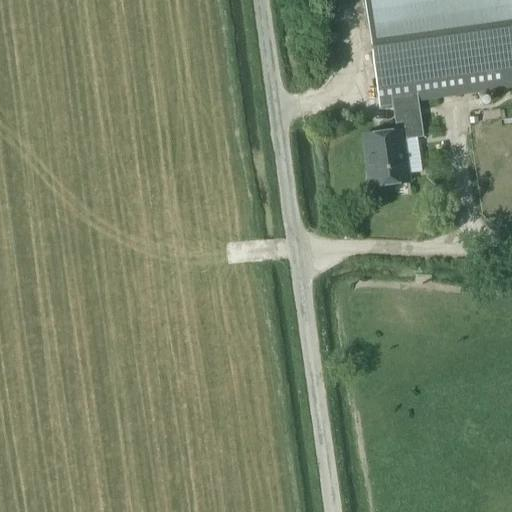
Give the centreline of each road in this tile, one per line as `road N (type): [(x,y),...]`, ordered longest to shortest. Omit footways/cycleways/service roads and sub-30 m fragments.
road 1 (tertiary): [(332,511),(259,0)]
road 2 (track): [(511,258),(354,248),(295,256)]
